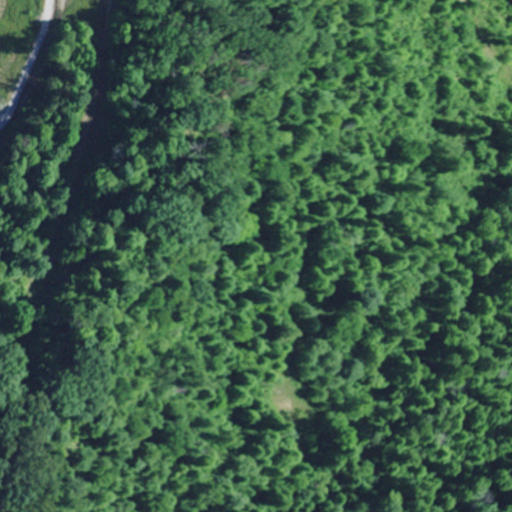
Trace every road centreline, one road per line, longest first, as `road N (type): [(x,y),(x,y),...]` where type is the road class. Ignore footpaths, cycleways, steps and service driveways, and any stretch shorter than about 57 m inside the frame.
road 1 (track): [(136,0),(193,89),(268,118),(356,102),(386,78)]
road 2 (track): [(0,118),(43,27),(46,0)]
